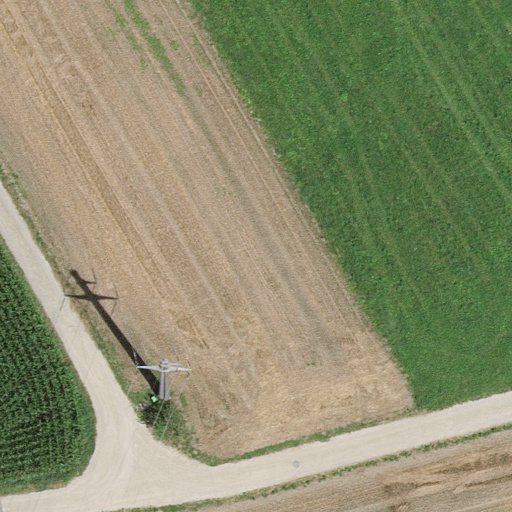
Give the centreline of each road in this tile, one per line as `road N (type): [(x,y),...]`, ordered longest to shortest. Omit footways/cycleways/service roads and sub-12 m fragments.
road 1 (track): [(108,464),(199,481),(511,401)]
road 2 (track): [(0,220),(109,408),(108,464)]
road 3 (track): [(108,464),(71,504),(0,510)]
